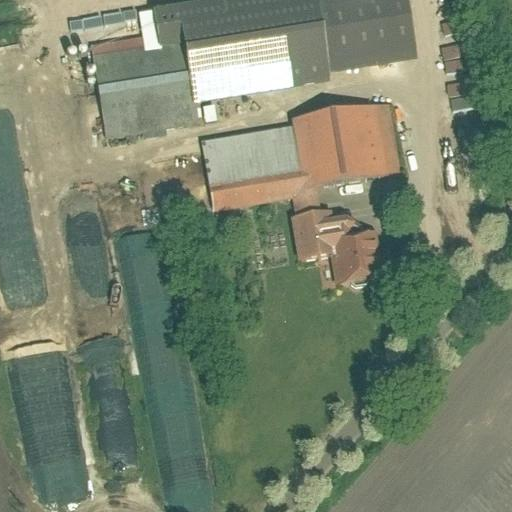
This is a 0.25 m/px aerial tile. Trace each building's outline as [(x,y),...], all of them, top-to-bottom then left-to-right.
[(228,0),(167,10),(171,34),(96,46),(112,144),(203,130),(199,107),(343,85),(341,73),(425,60),(415,0),(228,0)] [(452,49),(460,112),(484,109),(476,46),(452,49)] [(406,178),(394,107),(299,122),(301,132),(310,193),(321,191),(406,178)] [(321,191),(310,193),(301,132),(208,146),(219,212),(297,200),(300,218),(325,214),(321,191)] [(325,214),(300,218),(307,264),(336,259),(341,287),(391,279),(383,228),(362,231),(360,219),(340,222),(338,212),(325,214)]
